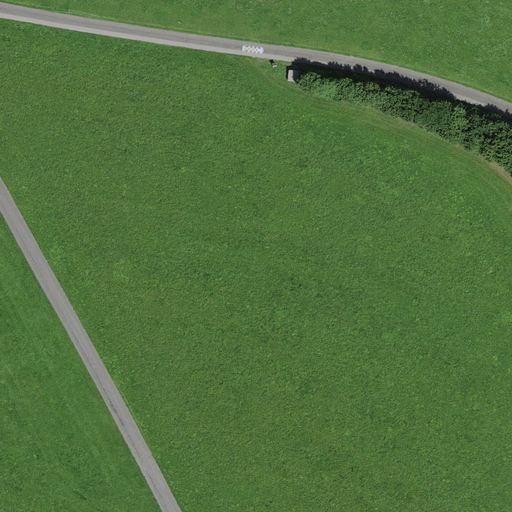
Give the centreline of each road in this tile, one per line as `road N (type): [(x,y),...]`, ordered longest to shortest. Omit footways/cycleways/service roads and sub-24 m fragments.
road 1 (unclassified): [(511,113),(436,83),(297,53),(0,11)]
road 2 (unclassified): [(0,197),(172,511)]
